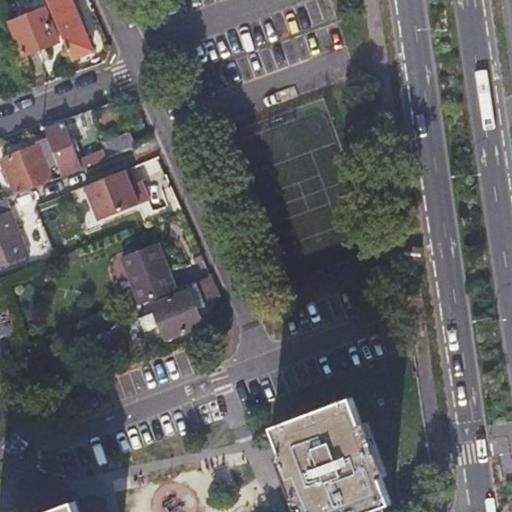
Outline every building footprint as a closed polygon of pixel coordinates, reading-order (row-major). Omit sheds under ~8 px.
[(45,0),(55,24),(70,60),(92,51),(71,0),(45,0)] [(24,58),(61,43),(45,7),(10,22),(24,58)] [(42,128),(47,141),(59,169),(62,177),(81,169),(82,172),(107,162),(103,153),(79,162),(63,121),(42,128)] [(131,153),(125,138),(104,147),(110,161),(131,153)] [(59,169),(47,141),(38,144),(40,150),(4,163),(18,197),(54,183),(49,172),(59,169)] [(127,172),(83,190),(97,223),(137,208),(129,189),(133,187),(127,172)] [(0,266),(32,254),(11,200),(0,204),(0,266)] [(119,259),(137,304),(169,292),(152,246),(119,259)] [(182,293),(144,307),(158,344),(196,330),(188,310),(218,299),(208,277),(180,288),(182,293)] [(308,511),(381,511),(402,504),(360,399),(277,433),(308,511)] [(83,511),(79,502),(54,511),(83,511)]
